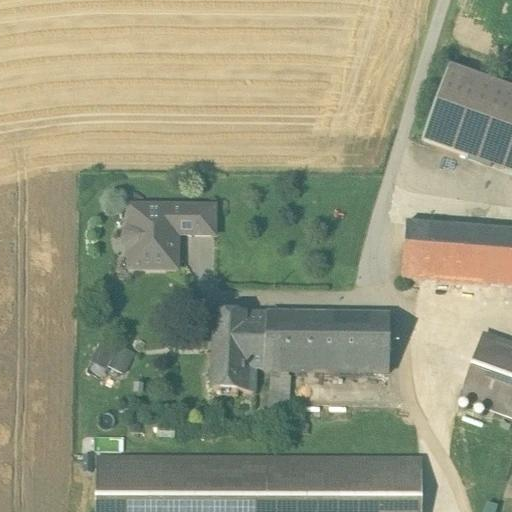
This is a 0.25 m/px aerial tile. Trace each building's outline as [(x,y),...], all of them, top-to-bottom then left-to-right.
[(511,176),(511,92),(449,70),(422,144),(511,176)] [(214,210),(139,210),(139,227),(135,228),(132,229),(129,230),(127,233),(125,236),(124,239),(124,242),(125,246),(126,249),(128,253),(128,273),(176,273),(177,248),(173,244),(173,238),(213,238),(214,210)] [(511,233),(405,226),(400,282),(511,290),(511,233)] [(256,373),(264,374),(266,318),(215,317),(211,393),(255,396),(256,373)] [(389,319),(266,318),(264,374),(269,374),(290,374),(388,375),(389,319)] [(511,348),(483,338),(460,401),(511,419),(511,348)] [(92,362),(125,379),(137,355),(104,339),(92,362)] [(290,374),(269,374),(267,417),(288,418),(290,374)] [(418,511),(419,466),(97,464),(96,511),(418,511)]
